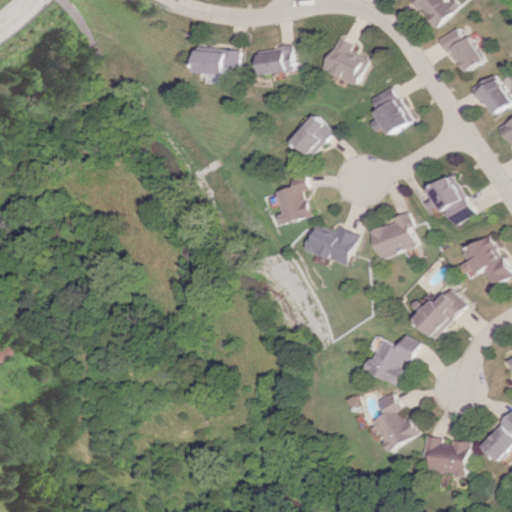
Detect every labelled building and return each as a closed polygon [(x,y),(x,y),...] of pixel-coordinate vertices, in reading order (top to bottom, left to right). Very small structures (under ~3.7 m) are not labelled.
[(417,0),(443,27),(466,5),(461,0),(456,0),(455,1),(453,0),(417,0)] [(448,36),(469,72),(490,61),(474,33),(468,36),(463,28),(448,36)] [(361,44),(345,38),(333,69),(368,83),(378,58),(359,50),(361,44)] [(271,75),(304,70),(300,46),(267,51),(271,75)] [(250,51),(207,48),(206,72),(235,74),(235,66),(249,67),(250,51)] [(479,87),(493,115),(511,105),(511,96),(501,75),(479,87)] [(380,98),(391,116),(381,122),(386,130),(394,125),(399,134),(422,120),(402,86),(380,98)] [(342,131),(322,114),(300,140),(320,157),(342,131)] [(511,120),(503,125),(511,140),(511,120)] [(321,216),(316,190),(319,190),(316,174),(301,178),(303,187),(287,190),(292,213),(288,214),(290,223),(321,216)] [(460,225),(481,213),(459,174),(433,189),(439,198),(432,202),(437,209),(448,203),(460,225)] [(379,231),(390,259),(426,244),(413,212),(401,217),(403,221),(379,231)] [(368,233),(348,227),(346,233),(323,227),(316,251),(358,264),(368,233)] [(470,249),(478,265),(481,264),(485,273),(493,269),(501,286),(511,280),(511,262),(499,235),(470,249)] [(476,304),(459,288),(445,303),(441,299),(424,318),(445,338),(476,304)] [(407,383),(417,360),(421,362),(430,341),(415,334),(409,347),(391,338),(377,370),(407,383)] [(0,358),(8,356),(3,344),(0,345),(0,358)] [(401,450),(431,434),(421,417),(417,420),(411,410),(414,408),(405,391),(389,400),(397,414),(385,420),(401,450)] [(509,461),(511,456),(511,422),(491,445),(509,461)] [(440,470),(476,475),(481,442),(462,439),(461,443),(452,442),(453,437),(438,435),(435,455),(442,456),(440,470)]
